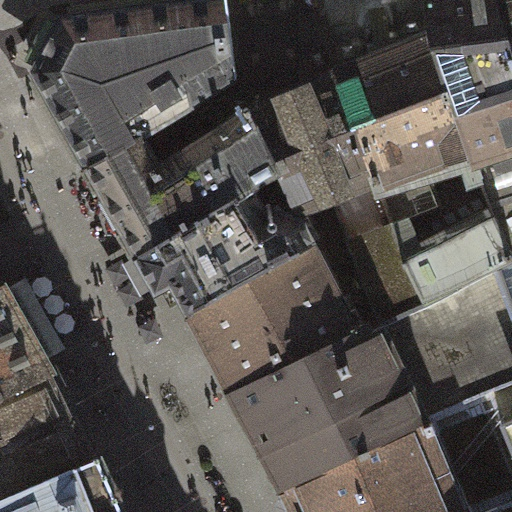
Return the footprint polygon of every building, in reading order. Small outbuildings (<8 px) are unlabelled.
[(139,136),(232,78),(223,0),(190,0),(61,17),(47,43),(32,69),(44,89),(79,156),(83,165),(134,136),(139,136)] [(223,0),(232,78),(248,110),(337,70),(326,42),(321,0),(223,0)] [(321,0),(326,42),(337,70),(429,31),(424,0),(321,0)] [(511,254),(511,46),(499,7),(497,0),(424,0),(429,31),(483,178),(489,207),(511,254)] [(511,3),(499,7),(511,46),(511,3)] [(483,178),(429,31),(337,70),(381,186),(425,170),(460,158),(469,183),(483,178)] [(381,186),(337,70),(248,110),(280,171),(299,211),(346,192),(359,232),(349,235),(381,323),(427,299),(407,260),(391,225),(376,189),(381,186)] [(136,254),(252,187),(280,171),(248,110),(232,78),(139,136),(134,136),(83,165),(136,254)] [(438,204),(425,170),(381,186),(376,189),(391,225),(406,218),(438,204)] [(238,287),(311,249),(310,240),(301,220),(277,208),(265,213),(252,187),(136,254),(154,290),(172,282),(188,315),(238,287)] [(511,257),(511,254),(489,207),(417,243),(406,218),(391,225),(407,260),(427,299),(511,257)] [(349,324),(360,319),(354,307),(341,313),(311,249),(238,287),(188,315),(230,390),(348,330),(349,324)] [(427,361),(451,407),(511,381),(511,257),(427,299),(381,323),(365,330),(360,319),(349,324),(348,330),(230,390),(261,444),(383,382),(427,361)] [(0,388),(44,370),(0,287),(0,388)] [(363,454),(432,418),(451,407),(427,361),(383,382),(261,444),(282,489),(354,453),(363,454)] [(0,511),(121,511),(86,443),(51,367),(44,370),(0,388),(0,511)] [(293,511),(460,511),(428,434),(437,429),(432,418),(363,454),(354,453),(282,489),(293,511)] [(511,419),(501,424),(511,449),(511,419)]
